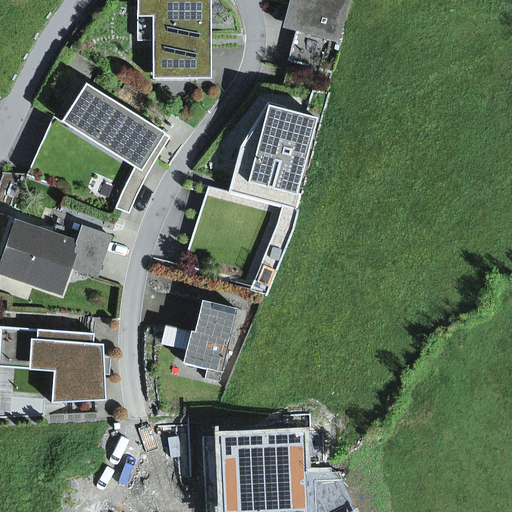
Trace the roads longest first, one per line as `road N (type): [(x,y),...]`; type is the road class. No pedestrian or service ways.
road 1 (residential): [(137,417),(129,327),(143,246),(181,167),(242,86),(255,41),(251,0)]
road 2 (residential): [(81,0),(48,45),(0,141)]
